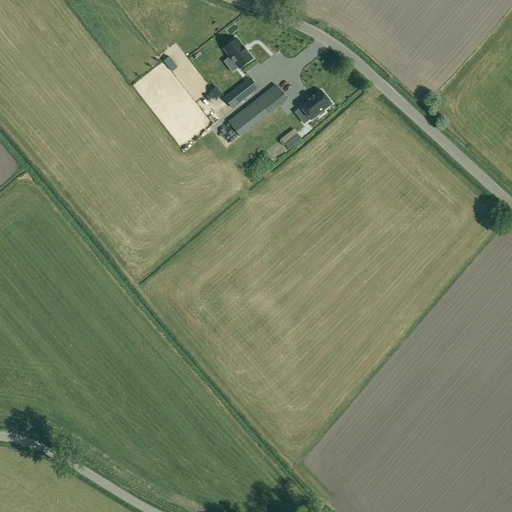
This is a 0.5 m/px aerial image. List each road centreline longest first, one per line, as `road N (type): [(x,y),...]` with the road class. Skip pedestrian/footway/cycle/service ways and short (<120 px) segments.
road 1 (unclassified): [(511,206),(334,45),(231,0)]
road 2 (unclassified): [(0,437),(39,447),(150,511)]
